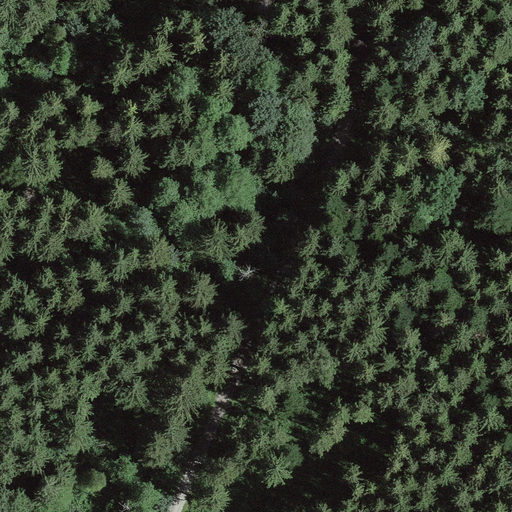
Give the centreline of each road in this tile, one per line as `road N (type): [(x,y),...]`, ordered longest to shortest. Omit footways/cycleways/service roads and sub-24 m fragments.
road 1 (track): [(368,0),(340,143),(177,511)]
road 2 (track): [(340,143),(511,158)]
